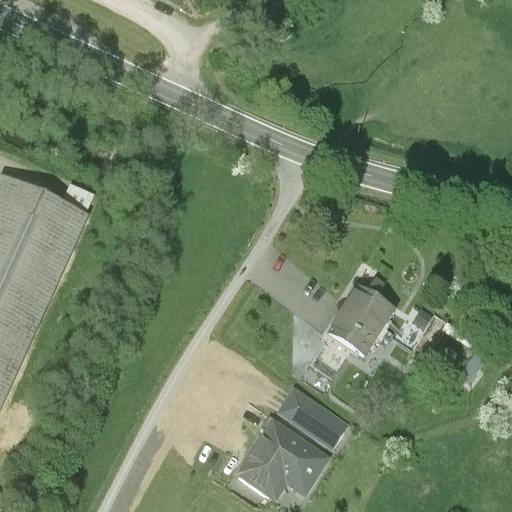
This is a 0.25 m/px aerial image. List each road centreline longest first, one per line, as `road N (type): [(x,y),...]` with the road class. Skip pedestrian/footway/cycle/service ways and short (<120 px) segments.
road 1 (unclassified): [(103,511),(309,160)]
road 2 (secondary): [(0,22),(309,160)]
road 3 (secondary): [(309,160),(413,198),(511,205)]
